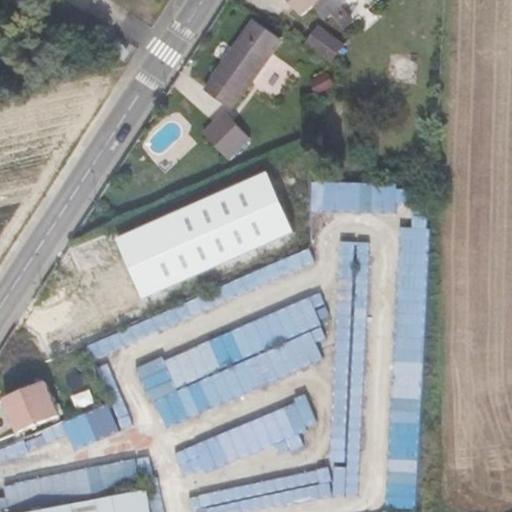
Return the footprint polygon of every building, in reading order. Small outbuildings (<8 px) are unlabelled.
[(263,0),(274,11),(283,3),(296,17),(313,0),(263,0)] [(176,83),(201,102),(250,37),(225,16),(176,83)] [(308,43),(334,61),(347,42),(320,24),(308,43)] [(201,102),(172,127),(196,155),(218,135),(207,122),(213,116),(201,102)] [(314,180),(314,210),(400,212),(400,182),(314,180)] [(431,226),(404,225),(398,384),(396,384),(392,507),(420,508),(431,226)] [(316,299),(141,364),(163,423),(328,362),(320,340),(330,336),(316,299)] [(59,420),(44,384),(3,402),(18,437),(59,420)] [(312,399),(177,450),(187,476),(322,426),(312,399)] [(65,421),(75,447),(122,430),(112,403),(65,421)] [(79,481),(81,500),(140,489),(136,470),(79,481)] [(81,500),(6,511),(142,511),(140,489),(81,500)]
